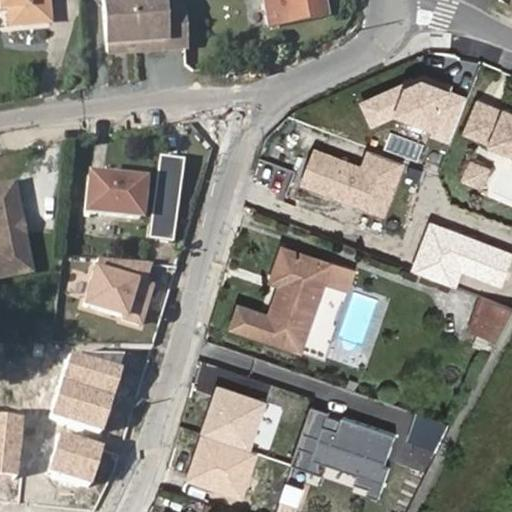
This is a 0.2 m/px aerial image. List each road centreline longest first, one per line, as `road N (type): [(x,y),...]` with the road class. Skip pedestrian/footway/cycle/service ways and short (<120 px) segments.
road 1 (residential): [(122,511),(161,417),(239,144),(259,109)]
road 2 (residential): [(259,109),(210,97),(0,123)]
road 3 (residential): [(259,109),(281,90),(375,46),(392,0)]
